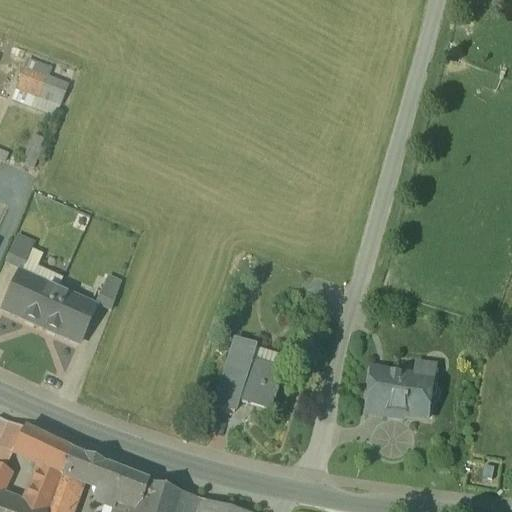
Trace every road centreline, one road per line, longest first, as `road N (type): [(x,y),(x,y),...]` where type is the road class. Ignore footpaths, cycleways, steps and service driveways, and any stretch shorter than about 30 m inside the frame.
road 1 (track): [(435,0),(343,334),(311,492)]
road 2 (tertiary): [(0,391),(218,476),(468,511)]
